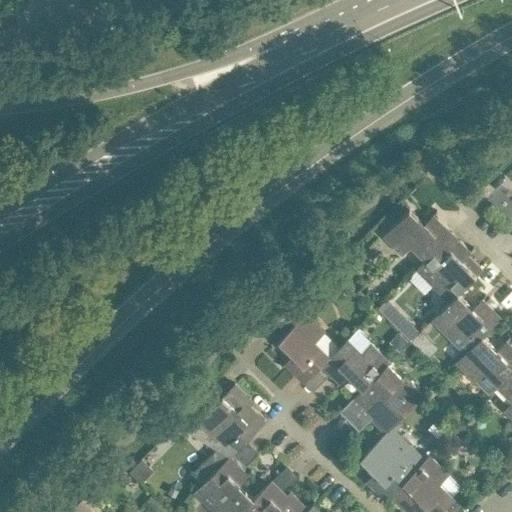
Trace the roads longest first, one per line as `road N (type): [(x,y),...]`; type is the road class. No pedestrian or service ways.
road 1 (secondary): [(0,434),(133,303),(303,165),(511,43)]
road 2 (secondary): [(0,238),(337,45)]
road 3 (secondary): [(337,45),(0,109)]
